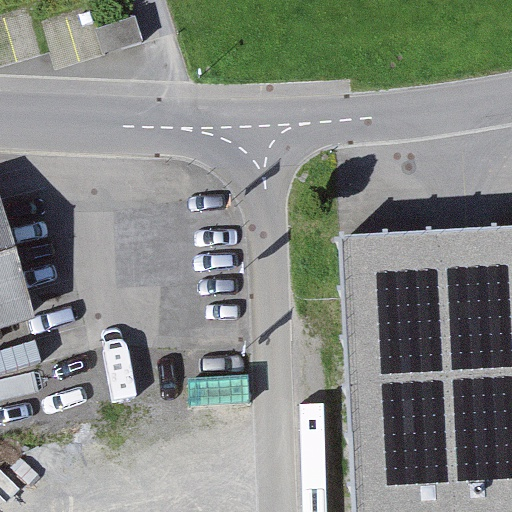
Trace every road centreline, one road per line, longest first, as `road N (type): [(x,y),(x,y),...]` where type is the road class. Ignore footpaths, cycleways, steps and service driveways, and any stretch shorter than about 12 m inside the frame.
road 1 (residential): [(278,511),(266,194),(254,140)]
road 2 (residential): [(511,102),(312,125),(254,140)]
road 3 (residential): [(254,140),(0,121)]
